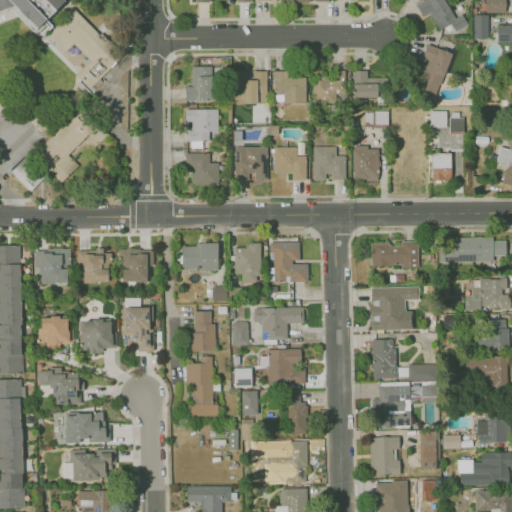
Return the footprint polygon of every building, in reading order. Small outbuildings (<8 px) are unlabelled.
[(0,0),(65,0),(31,32),(0,30),(0,0)] [(466,23),(460,12),(453,16),(443,0),(421,0),(415,4),(421,15),(427,12),(438,30),(449,23),(454,31),(466,23)] [(484,0),(484,12),(505,11),(504,0),(484,0)] [(487,14),(473,14),(472,38),(486,38),(487,14)] [(496,42),(511,41),(511,69),(511,24),(496,24),(496,42)] [(61,32),(54,27),(45,38),(63,52),(69,43),(58,35),(61,32)] [(451,52),(430,45),(414,90),(429,95),(432,85),(438,87),(451,52)] [(184,86),(183,99),(210,100),(211,66),(190,65),(190,86),(184,86)] [(352,96),(376,96),(376,86),(386,86),(386,76),(366,76),(366,69),(352,69),(352,96)] [(265,70),(232,71),(233,103),(266,102),(265,70)] [(305,77),(286,76),(286,70),(275,70),(275,102),(304,103),(305,77)] [(311,103),(334,102),(334,93),(342,93),(342,76),(311,77),(311,103)] [(185,125),(186,147),(201,147),(201,139),(208,139),(207,131),(217,131),(216,108),(184,109),(184,125),(185,125)] [(386,110),(363,110),(363,125),(386,125),(386,110)] [(448,132),(463,131),(462,116),(448,117),(448,132)] [(511,130),(508,148),(498,146),(495,160),(505,162),(501,183),(511,184),(511,130)] [(266,146),(233,146),(233,178),(265,179),(266,146)] [(291,173),(291,179),(305,179),(305,155),(296,155),(296,146),(273,146),(272,172),(291,173)] [(311,179),(327,179),(343,179),(344,155),(334,155),(334,146),(311,146),(311,179)] [(351,180),(377,180),(377,146),(351,146),(351,180)] [(190,184),(217,185),(217,162),(208,161),(208,153),(184,152),(184,170),(191,170),(190,184)] [(61,183),(77,165),(64,153),(47,170),(61,183)] [(504,255),(487,255),(488,261),(439,262),(439,248),(456,248),(455,237),(493,236),(493,241),(507,241),(504,255)] [(411,241),(411,268),(402,268),(402,263),(385,263),(385,266),(372,266),(372,242),(391,242),(391,245),(399,245),(399,241),(411,241)] [(216,242),(193,242),(193,245),(180,245),(180,267),(200,267),(200,270),(216,270),(216,242)] [(307,281),(289,281),(288,275),(285,275),(284,281),(273,281),(273,252),(268,252),(268,243),(298,242),(298,259),(290,259),(290,263),(306,263),(307,281)] [(254,280),(240,281),(240,272),(234,272),(234,247),(247,247),(247,243),(258,243),(259,275),(254,275),(254,280)] [(17,245),(0,245),(0,372),(23,372),(22,353),(20,353),(19,324),(20,324),(17,245)] [(71,265),(71,247),(47,247),(47,250),(34,250),(34,265),(38,265),(38,271),(42,271),(42,282),(67,282),(67,266),(61,266),(61,265),(71,265)] [(102,247),(94,248),(95,249),(75,250),(76,265),(82,265),(82,281),(107,280),(107,269),(100,269),(100,264),(103,264),(102,247)] [(144,247),(117,247),(117,256),(124,256),(124,270),(121,270),(121,279),(134,279),(134,283),(147,283),(147,251),(144,251),(144,247)] [(508,279),(482,280),(482,287),(471,287),(471,294),(463,295),(463,310),(511,310),(511,294),(502,294),(502,290),(509,290),(508,279)] [(225,285),(211,285),(211,300),(225,300),(225,285)] [(418,285),(370,285),(370,330),(405,330),(404,298),(418,298),(418,285)] [(137,351),(153,351),(152,329),(149,329),(149,321),(153,321),(153,305),(139,305),(139,307),(121,308),(122,344),(127,344),(127,347),(137,347),(137,351)] [(302,323),(285,322),(286,339),(260,339),(260,320),(253,321),(253,307),(302,306),(302,323)] [(193,311),(210,310),(210,323),(213,323),(214,349),(188,350),(187,332),(194,332),(193,311)] [(59,343),(72,343),(72,328),(67,328),(67,318),(58,318),(58,315),(48,315),(48,317),(38,317),(39,327),(37,327),(37,328),(34,328),(34,335),(37,335),(37,345),(46,344),(46,347),(59,346),(59,343)] [(452,315),(453,330),(443,331),(442,316),(452,315)] [(169,317),(169,333),(177,333),(178,317),(169,317)] [(91,320),(91,319),(101,318),(101,321),(110,320),(110,332),(115,331),(115,347),(102,347),(102,352),(95,352),(95,354),(87,354),(87,350),(76,350),(75,322),(82,322),(82,320),(91,320)] [(487,348),(507,348),(507,320),(486,320),(487,348)] [(246,322),(231,322),(231,345),(247,344),(246,322)] [(396,338),(397,376),(374,376),(373,339),(396,338)] [(304,380),(289,380),(289,383),(266,384),(265,366),(258,366),(259,354),(267,355),(267,348),(299,347),(300,372),(303,371),(304,380)] [(474,372),(502,374),(503,355),(476,354),(474,372)] [(199,355),(211,356),(211,404),(216,403),(217,415),(187,415),(186,404),(192,404),(191,386),(185,386),(184,362),(199,362),(199,355)] [(409,364),(435,364),(436,380),(409,380),(409,364)] [(36,370),(48,370),(48,367),(60,367),(60,372),(76,372),(76,375),(80,375),(80,381),(83,381),(83,390),(79,390),(79,403),(55,403),(55,395),(38,396),(38,384),(36,385),(36,370)] [(249,367),(232,368),(233,386),(250,386),(249,367)] [(0,379),(0,507),(23,507),(23,488),(20,488),(20,473),(23,472),(21,427),(19,427),(18,398),(24,397),(24,386),(20,386),(19,379),(0,379)] [(409,386),(379,386),(379,399),(374,399),(374,423),(389,422),(389,410),(409,409),(409,386)] [(420,398),(438,397),(437,386),(420,386),(420,398)] [(255,414),(240,414),(241,390),(255,390),(255,414)] [(306,433),(283,433),(283,418),(288,418),(287,407),(292,406),(292,403),(302,403),(302,407),(306,407),(306,433)] [(64,411),(102,411),(102,419),(104,419),(104,425),(109,425),(109,441),(88,441),(88,438),(78,438),(78,441),(65,441),(64,411)] [(478,413),(479,443),(501,443),(501,413),(478,413)] [(250,419),(239,420),(242,440),(253,439),(250,419)] [(438,432),(439,468),(422,468),(421,433),(438,432)] [(444,449),(460,448),(460,434),(444,435),(444,449)] [(399,436),(370,437),(371,474),(400,474),(399,459),(394,459),(394,449),(399,449),(399,436)] [(304,481),(281,482),(281,464),(268,465),(268,455),(288,454),(288,441),(305,441),(306,466),(303,466),(304,481)] [(60,461),(68,461),(68,449),(84,449),(84,452),(92,452),(92,448),(114,448),(114,463),(103,463),(104,467),(105,467),(105,479),(72,480),(72,477),(61,477),(60,461)] [(452,463),(472,464),(472,452),(452,452),(452,463)] [(483,454),(508,454),(509,482),(483,482),(483,454)] [(378,484),(378,511),(395,511),(395,483),(378,484)] [(186,501),(200,501),(200,511),(221,511),(221,502),(230,502),(230,486),(186,486),(186,501)] [(307,511),(287,511),(287,505),(280,505),(280,502),(278,501),(278,495),(280,495),(279,488),(306,488),(307,511)] [(76,490),(77,508),(92,507),(92,511),(111,511),(111,490),(76,490)] [(476,509),(505,509),(505,490),(476,490),(476,509)]
